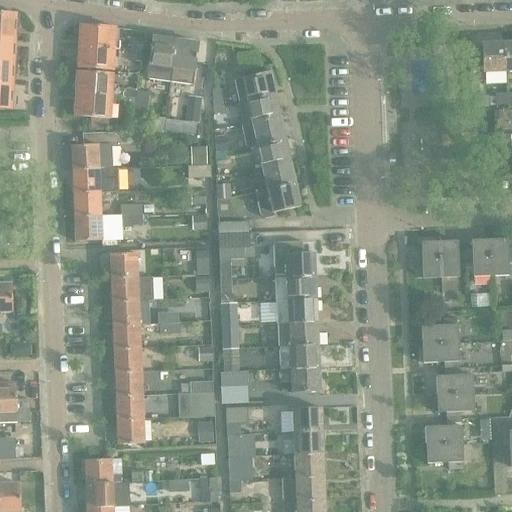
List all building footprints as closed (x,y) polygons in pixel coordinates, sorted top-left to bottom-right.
[(19,29),(19,15),(0,14),(0,37),(16,39),(16,29),(19,29)] [(114,42),(115,29),(80,26),(80,29),(78,31),(78,38),(79,40),(79,48),(118,51),(119,42),(114,42)] [(15,49),(16,39),(0,37),(0,61),(17,63),(18,50),(15,49)] [(170,83),(172,69),(176,41),(152,38),(146,80),(170,83)] [(195,72),(199,44),(176,41),(172,69),(195,72)] [(131,43),(130,51),(131,51),(142,52),(143,44),(131,43)] [(506,73),(505,44),(481,45),(483,74),(506,73)] [(112,71),(113,58),(118,59),(118,51),(79,48),(79,55),(76,58),(76,64),(78,67),(78,69),(112,71)] [(131,51),(130,62),(140,63),(142,52),(131,51)] [(17,75),(17,63),(0,61),(0,86),(13,87),(14,75),(17,75)] [(123,86),(111,85),(112,75),(78,73),(77,75),(75,78),(75,84),(77,87),(76,96),(111,98),(125,99),(135,99),(136,92),(136,90),(123,90),(123,86)] [(275,97),(270,73),(234,81),(239,104),(275,97)] [(0,109),(15,110),(15,97),(13,96),(13,87),(0,86),(0,109)] [(147,117),(151,94),(136,92),(135,99),(134,107),(133,115),(147,117)] [(507,105),(507,94),(496,95),(496,106),(507,105)] [(109,132),(111,98),(76,96),(76,104),(74,106),(73,112),(75,115),(75,117),(91,118),(90,132),(109,132)] [(280,117),(275,97),(239,104),(237,105),(242,125),(280,117)] [(488,97),(475,98),(475,109),(488,108),(488,97)] [(198,124),(201,99),(189,98),(186,122),(198,124)] [(134,107),(135,99),(125,99),(125,106),(134,107)] [(224,115),(223,107),(219,107),(213,108),(213,116),(224,115)] [(285,140),(280,117),(242,125),(246,149),(257,146),(285,140)] [(112,170),(111,146),(117,146),(117,134),(83,135),(83,147),(72,147),(73,172),(99,170),(112,170)] [(511,184),(511,147),(511,136),(499,137),(500,168),(510,168),(511,184)] [(290,163),(285,140),(257,146),(262,169),(290,163)] [(207,166),(206,149),(189,150),(190,166),(207,166)] [(226,162),(226,153),(215,154),(216,162),(226,162)] [(295,186),(290,163),(262,169),(267,191),(295,186)] [(211,179),(210,167),(188,168),(188,180),(211,179)] [(100,194),(99,170),(73,172),(74,195),(100,194)] [(117,170),(112,170),(99,170),(100,194),(118,194),(117,170)] [(300,208),(295,186),(267,191),(255,194),(261,220),(273,218),(272,214),(300,208)] [(205,207),(205,193),(189,193),(190,207),(205,207)] [(101,218),(100,194),(74,195),(75,219),(101,218)] [(143,216),(142,206),(120,207),(121,218),(143,216)] [(143,226),(143,216),(121,218),(121,227),(143,226)] [(102,242),(101,218),(75,219),(76,243),(102,242)] [(121,240),(121,227),(121,218),(101,218),(102,242),(121,240)] [(205,232),(204,218),(190,218),(191,233),(205,232)] [(248,233),(248,223),(218,224),(219,235),(248,233)] [(249,248),(248,233),(219,235),(220,260),(242,259),(242,248),(249,248)] [(511,262),(511,249),(508,249),(507,240),(489,241),(491,277),(509,276),(508,263),(511,262)] [(491,277),(489,241),(472,242),(472,251),(464,251),(465,265),(472,264),(473,278),(491,277)] [(440,279),(439,243),(421,244),(422,253),(414,253),(415,267),(422,266),(423,280),(440,279)] [(465,265),(464,251),(458,251),(457,243),(439,243),(440,279),(459,278),(458,265),(465,265)] [(207,248),(196,248),(196,261),(208,261),(207,248)] [(314,254),(286,256),(287,279),(315,278),(314,254)] [(137,279),(136,255),(110,256),(111,280),(137,279)] [(230,268),(220,269),(221,282),(231,281),(230,268)] [(209,293),(208,277),(195,277),(196,293),(209,293)] [(152,278),(137,279),(138,303),(152,302),(152,278)] [(315,278),(287,279),(275,279),(276,302),(316,301),(315,278)] [(138,303),(137,279),(111,280),(112,303),(138,303)] [(231,281),(221,282),(221,295),(231,294),(231,281)] [(0,313),(13,313),(12,285),(0,285),(0,313)] [(482,295),(470,295),(470,308),(482,308),(482,295)] [(317,323),(316,301),(276,302),(277,325),(278,325),(317,323)] [(139,324),(138,303),(112,303),(113,325),(139,324)] [(237,327),(236,307),(222,307),(223,327),(237,327)] [(170,315),(159,315),(159,323),(171,323),(170,315)] [(465,327),(457,328),(457,319),(442,320),(443,327),(421,328),(422,346),(458,345),(458,344),(466,344),(465,327)] [(178,322),(159,323),(159,332),(179,331),(178,322)] [(318,346),(317,323),(278,325),(279,348),(318,346)] [(140,348),(139,324),(113,325),(114,349),(140,348)] [(238,350),(237,327),(223,327),(224,350),(238,350)] [(511,341),(511,331),(502,332),(502,342),(511,341)] [(31,356),(31,345),(10,346),(10,357),(31,356)] [(459,370),(458,345),(422,346),(423,364),(444,363),(445,371),(459,370)] [(319,369),(318,346),(279,348),(279,371),(291,370),(319,369)] [(141,373),(140,348),(114,349),(115,374),(141,373)] [(211,364),(210,350),(197,350),(198,364),(211,364)] [(239,372),(238,352),(224,353),(224,373),(239,372)] [(320,393),(319,369),(291,370),(279,371),(280,383),(291,383),(292,394),(320,393)] [(473,394),(472,376),(459,377),(459,370),(445,371),(445,377),(436,378),(437,396),(473,394)] [(142,402),(141,373),(115,374),(116,403),(142,402)] [(212,383),(189,384),(190,385),(190,395),(212,394),(212,383)] [(0,423),(30,423),(29,400),(16,401),(16,385),(0,385),(0,423)] [(246,404),(245,388),(221,389),(221,405),(246,404)] [(473,412),(473,394),(437,396),(438,414),(446,413),(447,421),(461,420),(460,413),(473,412)] [(143,421),(142,402),(116,403),(117,421),(143,421)] [(214,404),(198,404),(198,419),(214,418),(214,404)] [(322,431),(321,409),(292,410),(293,433),(322,431)] [(247,424),(246,410),(226,410),(227,435),(238,435),(238,424),(247,424)] [(146,442),(153,442),(154,418),(147,418),(146,442)] [(462,445),(461,420),(447,421),(447,428),(425,429),(426,446),(462,445)] [(144,445),(143,421),(117,421),(118,446),(144,445)] [(489,422),(479,422),(480,431),(490,431),(489,422)] [(212,444),(211,425),(197,426),(198,445),(212,444)] [(322,454),(322,431),(293,433),(294,455),(322,454)] [(511,468),(511,432),(502,433),(502,447),(509,446),(510,468),(511,468)] [(239,448),(238,435),(227,435),(228,448),(239,448)] [(0,461),(15,461),(14,440),(0,440),(0,461)] [(462,463),(462,445),(426,446),(427,465),(448,464),(449,471),(462,470),(462,463)] [(323,478),(322,454),(294,455),(295,479),(323,478)] [(112,476),(111,461),(85,462),(86,486),(121,484),(121,476),(112,476)] [(240,470),(229,470),(229,482),(240,481),(240,470)] [(144,474),(131,474),(132,484),(144,483),(144,474)] [(324,502),(323,478),(295,479),(282,479),(283,503),(296,503),(324,502)] [(218,505),(217,481),(199,481),(201,505),(218,505)] [(240,481),(229,482),(230,494),(241,494),(240,481)] [(185,482),(170,482),(170,494),(186,493),(185,482)] [(121,484),(86,486),(87,509),(113,509),(113,508),(129,507),(129,484),(121,484)] [(0,511),(20,511),(19,485),(0,485),(0,511)] [(324,511),(324,502),(296,503),(296,511),(324,511)]
